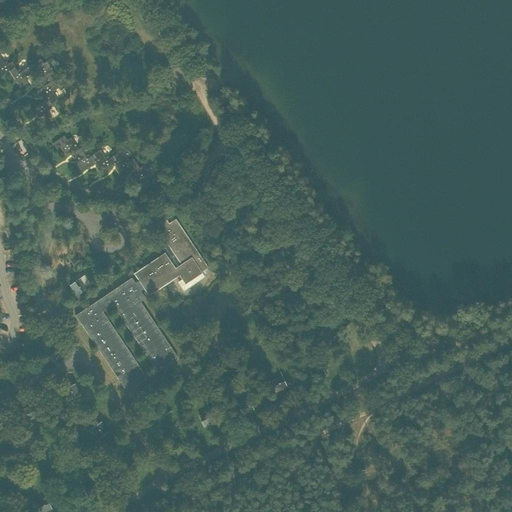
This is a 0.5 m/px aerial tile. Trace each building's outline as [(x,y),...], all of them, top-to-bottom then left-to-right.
[(0,77),(8,72),(14,68),(10,62),(4,66),(0,58),(0,77)] [(45,77),(49,83),(53,81),(50,76),(54,73),(46,61),(42,63),(40,59),(24,69),(29,77),(34,73),(32,72),(35,70),(42,79),(45,77)] [(25,79),(29,77),(24,69),(18,74),(14,68),(8,72),(19,89),(28,83),(25,79)] [(42,97),(44,101),(46,100),(50,106),(57,101),(50,91),(56,86),(53,81),(49,83),(35,93),(39,99),(42,97)] [(46,100),(44,101),(30,111),(33,117),(35,115),(39,121),(41,119),(45,124),(51,120),(45,110),(50,106),(46,100)] [(73,160),(76,158),(73,153),(78,149),(70,138),(67,141),(64,136),(57,140),(61,146),(59,147),(65,156),(69,153),(73,160)] [(79,172),(94,162),(96,161),(92,155),(86,159),(79,148),(78,149),(73,153),(76,158),(78,161),(74,164),(79,172)] [(99,174),(113,164),(116,163),(112,157),(106,161),(99,150),(92,155),(96,161),(94,162),(97,166),(95,168),(99,174)] [(119,176),(133,167),(137,164),(133,158),(126,163),(119,152),(112,157),(116,163),(113,164),(116,169),(115,170),(119,176)] [(206,168),(213,178),(224,171),(217,161),(206,168)] [(137,164),(133,167),(137,173),(133,175),(139,184),(136,187),(139,192),(151,184),(148,180),(151,177),(143,166),(139,168),(137,164)] [(230,212),(237,223),(248,215),(241,205),(230,212)] [(201,273),(208,269),(175,220),(168,224),(164,219),(154,226),(171,251),(170,251),(169,250),(165,253),(166,254),(165,255),(164,253),(133,274),(138,281),(135,283),(131,278),(105,295),(109,300),(104,304),(100,298),(75,315),(126,392),(147,378),(102,312),(112,305),(157,372),(177,358),(139,302),(145,298),(138,288),(141,286),(148,296),(178,276),(184,285),(201,274),(201,273)] [(264,250),(271,260),(282,253),(275,243),(264,250)] [(68,287),(76,297),(87,289),(79,279),(68,287)] [(288,294),(295,304),(305,297),(298,286),(288,294)] [(321,331),(329,341),(339,334),(332,324),(321,331)] [(310,369),(315,381),(327,375),(321,364),(310,369)] [(288,388),(282,376),(271,381),(276,393),(288,388)] [(62,390),(68,401),(80,395),(74,384),(62,390)] [(237,404),(243,416),(254,410),(249,399),(237,404)] [(150,410),(158,420),(168,413),(161,403),(150,410)] [(19,410),(24,423),(36,418),(31,406),(19,410)] [(199,416),(205,428),(216,422),(210,411),(199,416)] [(90,429),(97,440),(108,432),(101,422),(90,429)] [(122,461),(128,473),(140,468),(134,456),(122,461)] [(81,487),(87,499),(98,494),(93,482),(81,487)] [(34,503),(38,511),(44,511),(51,509),(45,498),(34,503)]
